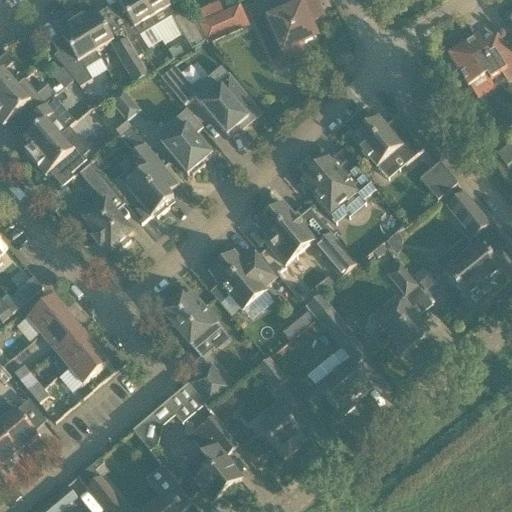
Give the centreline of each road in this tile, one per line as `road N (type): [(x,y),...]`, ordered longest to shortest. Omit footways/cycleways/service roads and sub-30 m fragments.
road 1 (residential): [(111,316),(382,63)]
road 2 (residential): [(286,511),(511,327)]
road 3 (residential): [(15,511),(158,383),(111,316)]
road 4 (residential): [(511,220),(382,63)]
road 5 (residential): [(111,316),(0,189)]
